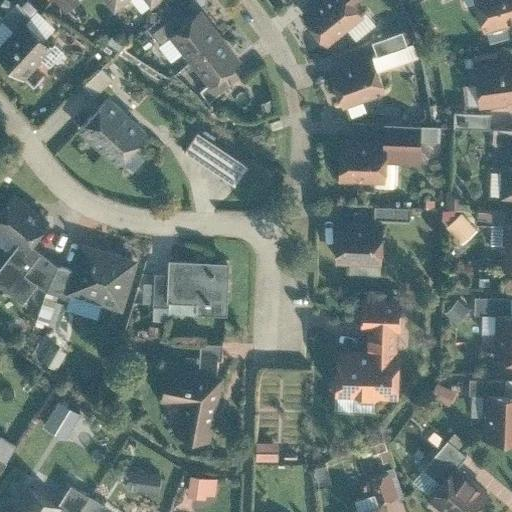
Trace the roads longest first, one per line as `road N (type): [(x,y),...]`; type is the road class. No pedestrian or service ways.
road 1 (residential): [(280,237),(240,225),(127,219),(84,203),(36,160),(0,112)]
road 2 (residential): [(280,237),(294,183),(288,79),(272,43),(236,0)]
